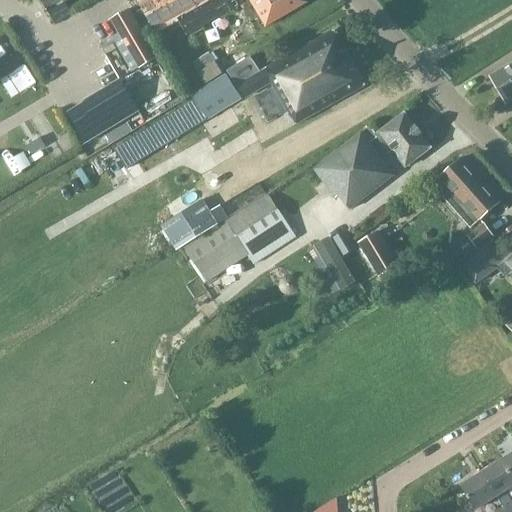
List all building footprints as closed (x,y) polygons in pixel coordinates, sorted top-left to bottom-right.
[(239,5),(235,0),(144,0),(138,4),(154,30),(176,18),(186,36),(239,5)] [(248,0),(266,28),(278,21),(310,3),(308,0),(248,0)] [(129,10),(111,20),(139,69),(157,58),(129,10)] [(336,29),(263,70),(296,124),(367,86),(336,29)] [(193,63),(199,72),(198,73),(205,84),(222,74),(215,62),(218,60),(213,52),(210,54),(209,53),(193,63)] [(511,62),(491,75),(507,104),(511,101),(511,62)] [(226,74),(192,95),(208,120),(242,99),(226,74)] [(370,126),(363,132),(362,132),(314,169),(336,198),(338,196),(350,210),(396,176),(371,143),(377,137),(391,155),(394,152),(406,168),(434,147),(405,111),(376,134),(370,126)] [(16,154),(3,161),(12,178),(25,172),(16,154)] [(461,159),(444,174),(439,178),(440,178),(431,186),(464,222),(465,221),(471,229),(499,203),(461,159)] [(268,193),(226,220),(248,256),(254,264),(297,237),(268,193)] [(470,235),(452,250),(461,262),(480,248),(495,236),(485,223),(470,235)] [(399,265),(378,231),(358,243),(379,277),(399,265)] [(491,241),(460,265),(475,285),(496,269),(494,266),(504,258),(491,241)] [(511,455),(502,461),(511,476),(511,455)] [(511,511),(511,501),(506,492),(511,488),(511,476),(502,461),(481,474),(496,498),(502,507),(505,511),(511,511)] [(478,509),(489,503),(496,498),(481,474),(461,487),(474,509),(476,511),(478,509)]
